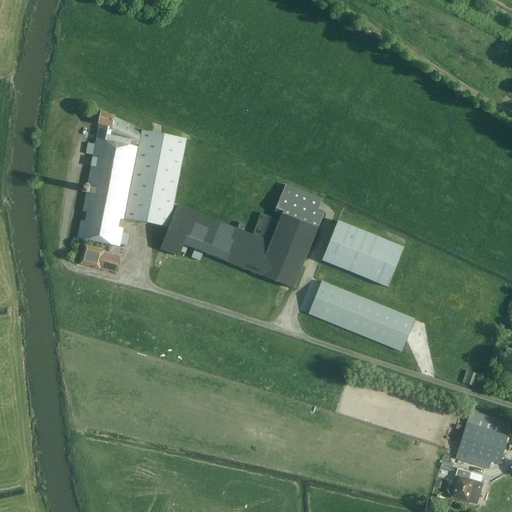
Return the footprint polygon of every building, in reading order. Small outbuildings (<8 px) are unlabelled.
[(115,114),(100,112),(95,145),(88,144),(86,154),(93,156),(88,186),(83,185),(82,192),(86,193),(83,212),(87,213),(85,222),(80,221),(77,239),(120,246),(120,245),(127,246),(129,234),(123,233),(124,229),(118,228),(120,220),(124,220),(124,219),(169,226),(160,250),(179,257),(181,252),(185,254),(188,247),(293,289),(323,213),(318,211),(322,200),(285,185),(274,213),(281,216),(279,221),(261,213),(252,235),(242,231),(244,225),(239,223),(237,229),(174,204),(186,140),(141,131),(141,134),(134,131),(136,128),(115,117),(115,114)] [(337,221),(322,260),(388,286),(403,247),(337,221)] [(119,256),(112,254),(104,252),(105,251),(85,246),(80,264),(107,271),(107,269),(115,271),(119,256)] [(203,254),(194,250),(191,258),(200,261),(203,254)] [(321,282),(308,315),(402,353),(415,320),(321,282)] [(462,382),(474,386),(477,374),(466,371),(462,382)] [(463,431),(457,451),(455,459),(489,469),(492,461),(500,463),(511,425),(469,412),(464,427),(463,431)] [(448,489),(448,492),(449,494),(451,495),(452,495),(452,498),(468,502),(468,501),(477,504),(482,484),(474,482),(469,480),(471,473),(458,469),(455,477),(458,477),(455,487),(454,486),(451,486),(449,487),(448,489)]
